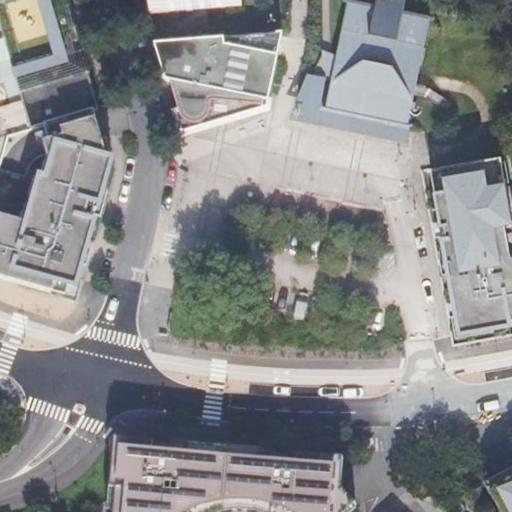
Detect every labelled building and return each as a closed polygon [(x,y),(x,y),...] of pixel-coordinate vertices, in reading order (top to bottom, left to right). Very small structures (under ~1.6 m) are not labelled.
[(0,23),(31,129),(98,109),(84,60),(78,62),(73,43),(78,41),(65,0),(4,0),(5,2),(0,3),(0,23)] [(153,0),(155,14),(244,6),(243,0),(153,0)] [(325,112),(406,129),(407,123),(429,15),(405,8),(406,3),(392,0),(380,0),(380,4),(357,0),(347,0),(337,55),(332,80),(327,107),(325,112)] [(264,101),(268,102),(277,57),(282,34),(224,40),(224,39),(154,44),(165,81),(169,82),(184,132),(263,107),(264,101)] [(332,80),(337,55),(322,49),(323,67),(332,80)] [(325,112),(327,107),(321,105),(327,76),(312,73),(291,118),(409,143),(411,124),(407,123),(406,129),(325,112)] [(0,217),(0,278),(74,299),(113,161),(108,161),(102,137),(46,154),(51,166),(48,177),(41,175),(28,225),(0,217)] [(509,246),(511,245),(511,218),(501,156),(430,168),(439,222),(441,222),(444,237),(442,237),(446,259),(448,258),(451,274),(449,275),(454,303),(457,303),(459,316),(456,316),(459,331),(511,321),(511,319),(511,318),(511,317),(511,254),(510,253),(509,246)] [(115,492),(113,511),(349,511),(355,505),(341,489),(343,458),(294,454),(293,468),(288,468),(288,460),(260,458),(261,451),(186,445),(186,451),(157,448),(156,456),(152,455),(152,442),(130,440),(113,456),(109,492),(115,492)] [(511,511),(511,476),(498,483),(511,511)]
